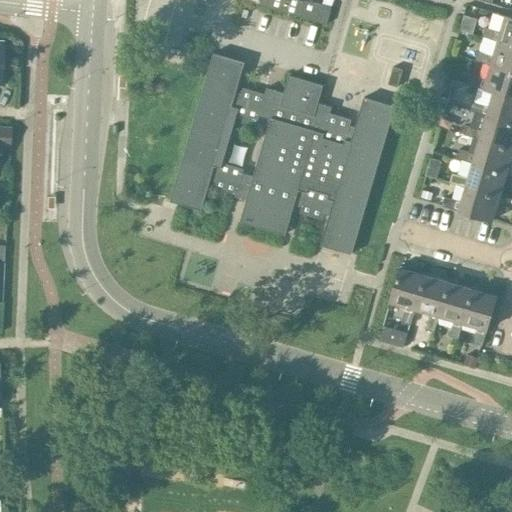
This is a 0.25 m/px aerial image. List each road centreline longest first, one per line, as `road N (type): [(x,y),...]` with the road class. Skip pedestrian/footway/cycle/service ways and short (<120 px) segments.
road 1 (tertiary): [(92,12),(80,218),(90,280),(121,310),(205,342),(511,427)]
road 2 (residential): [(321,65),(219,35),(223,0)]
